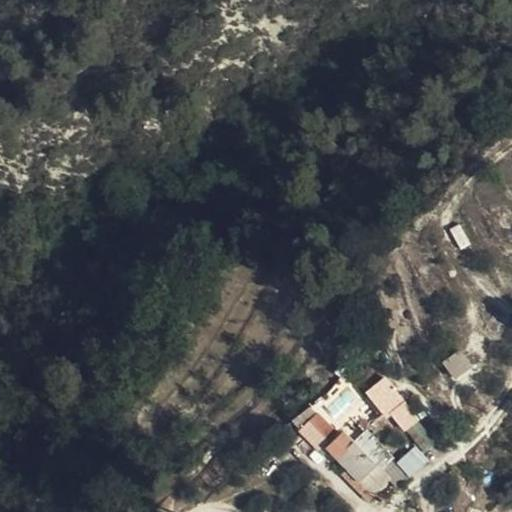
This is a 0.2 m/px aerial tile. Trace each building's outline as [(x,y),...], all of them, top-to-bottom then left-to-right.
[(456,249),(470,245),(464,223),(450,227),(456,249)] [(464,350),(443,358),(450,378),(472,370),(464,350)] [(366,390),(402,433),(420,418),(384,375),(366,390)] [(291,424),(314,447),(332,428),(309,405),(291,424)] [(377,469),(408,443),(384,413),(370,425),(361,414),(344,428),(363,451),(377,469)] [(418,454),(408,443),(377,469),(387,480),(418,454)] [(373,472),(377,469),(363,451),(359,455),(373,472)]
